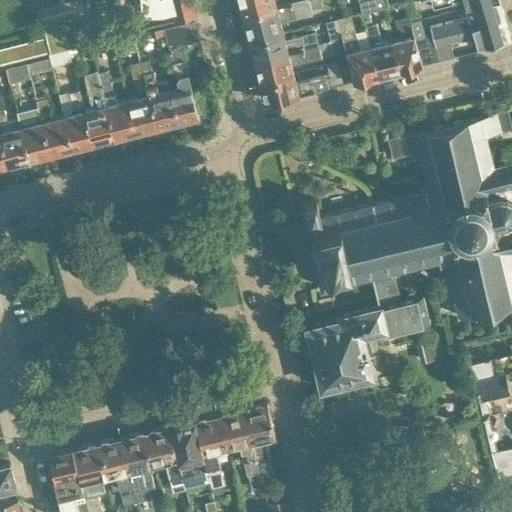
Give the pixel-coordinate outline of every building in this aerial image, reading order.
[(140,0),(141,12),(148,11),(159,11),(165,10),(173,8),(175,15),(176,20),(194,15),(193,11),(191,4),(189,0),(140,0)] [(239,0),(243,12),(277,4),(275,0),(239,0)] [(243,12),(250,40),(284,32),(280,19),(312,11),(311,8),(322,6),(320,0),(293,0),(277,4),(243,12)] [(386,0),(359,0),(363,11),(388,5),(386,0)] [(414,0),(407,2),(410,13),(412,21),(419,19),(414,0)] [(469,15),(430,25),(433,36),(505,18),(499,0),(493,0),(467,7),(469,15)] [(72,6),(41,14),(47,37),(51,52),(66,48),(83,43),(79,29),(78,29),(72,6)] [(401,36),(392,38),(401,68),(422,62),(417,40),(412,21),(410,13),(397,16),(401,36)] [(344,15),(337,17),(343,38),(353,80),(378,73),(371,43),(360,46),(354,24),(347,26),(344,15)] [(337,17),(325,20),(330,41),(339,39),(343,38),(337,17)] [(505,18),(433,36),(438,58),(453,55),(449,41),(475,35),(477,45),(511,36),(505,18)] [(200,41),(195,19),(165,27),(179,84),(170,86),(179,120),(180,120),(182,122),(189,120),(189,117),(198,115),(181,45),(200,41)] [(108,21),(98,23),(100,31),(110,29),(108,21)] [(378,22),(366,25),(371,43),(378,73),(401,68),(392,38),(383,40),(378,22)] [(284,32),(250,40),(254,59),(318,44),(314,30),(285,37),(284,32)] [(135,35),(122,38),(125,50),(138,47),(135,35)] [(46,36),(38,38),(42,52),(50,50),(46,36)] [(433,36),(417,40),(422,62),(438,58),(433,36)] [(42,52),(38,38),(30,40),(34,54),(42,52)] [(318,44),(254,59),(260,80),(294,72),(292,64),(342,52),(339,39),(330,41),(318,44)] [(23,42),(26,56),(34,54),(30,40),(23,42)] [(26,56),(23,42),(15,44),(19,58),(26,56)] [(7,46),(11,60),(19,58),(15,44),(7,46)] [(0,47),(0,49),(3,62),(11,60),(7,46),(0,47)] [(50,56),(49,57),(51,64),(69,60),(66,48),(51,52),(49,52),(50,56)] [(136,95),(127,97),(135,131),(137,130),(139,132),(146,131),(147,128),(157,125),(143,68),(140,56),(127,59),(136,95)] [(52,68),(51,64),(49,57),(26,62),(29,73),(52,68)] [(26,62),(5,68),(8,79),(8,80),(29,75),(29,73),(26,62)] [(153,66),(143,68),(157,125),(167,123),(168,125),(176,123),(176,120),(179,120),(170,86),(168,78),(157,81),(153,66)] [(104,139),(114,136),(101,82),(98,70),(97,68),(83,72),(91,106),(84,108),(92,142),(94,141),(96,143),(103,141),(104,139)] [(109,68),(98,70),(101,82),(114,136),(124,134),(126,136),(133,134),(134,131),(135,131),(127,97),(117,100),(109,68)] [(294,72),(260,80),(264,97),(265,101),(269,100),(328,86),(342,82),(340,74),(333,76),(332,75),(325,77),(324,72),(295,79),(294,72)] [(84,108),(79,88),(58,93),(63,113),(71,147),(73,147),(75,149),(82,147),(83,144),(92,142),(84,108)] [(44,96),(35,98),(36,101),(49,153),(60,150),(62,152),(69,150),(69,148),(71,147),(63,113),(52,116),(47,96),(44,96)] [(36,101),(15,107),(19,125),(24,145),(28,158),(30,157),(32,159),(39,158),(40,155),(49,153),(36,101)] [(28,158),(19,125),(9,128),(3,107),(0,107),(0,135),(7,163),(17,161),(19,163),(26,161),(27,158),(28,158)] [(448,118),(447,118),(445,119),(446,123),(430,127),(429,123),(426,123),(427,127),(415,130),(415,126),(412,127),(413,131),(388,137),(393,155),(416,151),(418,150),(422,166),(419,166),(420,168),(423,168),(426,183),(406,187),(407,190),(405,190),(405,193),(390,197),(390,194),(388,194),(388,197),(373,201),(372,198),(370,199),(371,201),(355,205),(355,202),(353,203),(353,206),(338,209),(337,207),(335,207),(336,210),(320,214),(316,198),(303,201),(310,233),(309,233),(309,234),(308,235),(307,236),(307,237),(307,238),(307,239),(307,240),(308,242),(309,242),(309,243),(310,244),(311,244),(312,245),(313,245),(317,259),(316,260),(315,261),(314,262),(314,263),(314,264),(313,265),(314,266),(314,267),(315,269),(316,270),(318,271),(319,271),(323,287),(352,280),(353,282),(355,282),(354,279),(370,275),(370,278),(372,278),(389,273),(390,277),(394,276),(406,273),(404,268),(424,263),(426,269),(446,264),(459,314),(511,301),(511,159),(511,154),(510,154),(497,157),(498,163),(494,164),(491,151),(493,151),(493,148),(490,149),(486,134),(489,133),(511,127),(507,108),(483,114),(482,110),(479,111),(480,115),(468,117),(467,113),(465,114),(466,118),(449,122),(448,118)] [(321,385),(372,373),(366,353),(362,354),(358,339),(430,321),(423,295),(400,301),(394,276),(390,277),(389,273),(372,278),(378,304),(341,313),(342,316),(307,325),(310,336),(301,338),(308,365),(316,363),(321,385)] [(489,359),(470,363),(474,380),(493,375),(489,359)] [(493,375),(474,380),(479,399),(510,391),(505,372),(493,375)] [(481,399),(479,399),(483,419),(485,419),(491,417),(490,415),(491,413),(491,411),(491,409),(491,406),(490,404),(488,403),(487,401),(485,400),(483,399),(481,399)] [(265,436),(275,433),(267,400),(254,403),(242,406),(261,475),(274,472),(265,436)] [(223,410),(221,411),(229,446),(239,444),(247,476),(248,475),(251,488),(264,485),(261,475),(242,406),(234,408),(223,410)] [(221,411),(193,417),(209,481),(213,496),(224,493),(223,485),(224,484),(217,456),(227,454),(225,447),(229,446),(221,411)] [(364,415),(344,420),(349,440),(369,435),(364,415)] [(169,423),(184,488),(209,481),(193,417),(169,423)] [(184,488),(169,423),(159,426),(157,426),(154,427),(153,427),(147,429),(154,460),(163,458),(167,472),(171,492),(184,489),(184,488)] [(124,434),(121,435),(135,500),(148,497),(145,484),(154,482),(150,469),(152,469),(150,461),(154,460),(147,429),(143,430),(131,432),(124,434)] [(101,440),(99,440),(107,473),(108,480),(110,479),(113,489),(118,488),(122,503),(135,500),(121,435),(120,435),(112,437),(101,440)] [(107,473),(99,440),(95,441),(71,446),(79,480),(86,511),(87,511),(100,509),(94,481),(92,476),(103,474),(107,473)] [(79,480),(71,446),(48,452),(56,485),(79,480)] [(511,447),(499,450),(492,451),(499,477),(511,472),(511,447)] [(10,462),(0,464),(0,499),(18,495),(10,462)] [(86,511),(79,480),(56,485),(62,511),(86,511)] [(0,511),(21,511),(18,495),(0,499),(0,511)] [(279,511),(289,510),(286,498),(266,503),(268,511),(279,511)] [(214,499),(207,501),(209,510),(216,509),(214,499)] [(488,511),(485,502),(467,507),(468,511),(488,511)]
